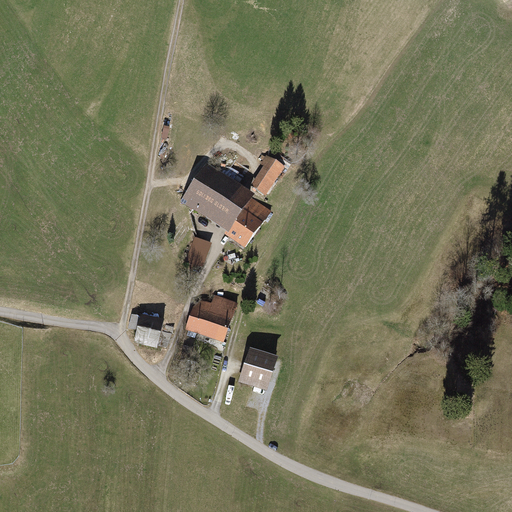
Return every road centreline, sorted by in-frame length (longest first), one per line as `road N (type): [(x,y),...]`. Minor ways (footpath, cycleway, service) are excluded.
road 1 (track): [(210,416),(252,282),(283,240),(315,164),(353,128),(442,0)]
road 2 (residential): [(423,511),(308,475),(265,452),(175,395),(104,327),(0,312)]
road 3 (track): [(120,338),(183,0)]
